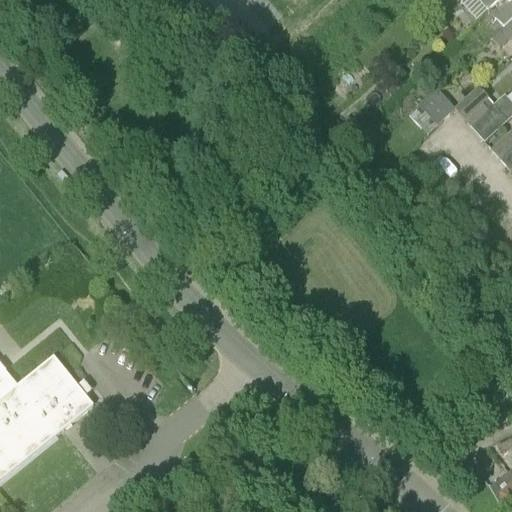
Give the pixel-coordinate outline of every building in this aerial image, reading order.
[(499,0),(475,0),(487,12),(499,0)] [(482,32),(491,42),(511,22),(511,0),(502,0),(509,7),(482,32)] [(511,22),(491,42),(499,51),(511,39),(511,22)] [(390,79),(397,86),(407,78),(400,70),(390,79)] [(455,113),(469,129),(494,107),(479,90),(455,112),(455,113)] [(455,113),(455,112),(437,91),(418,108),(437,129),(455,113)] [(320,107),(313,99),(304,107),(311,114),(320,107)] [(494,107),(469,129),(484,145),(506,125),(502,121),(504,119),(494,107)] [(511,132),(490,152),(498,160),(511,147),(511,132)] [(511,147),(498,160),(510,174),(511,171),(511,147)] [(0,484),(77,422),(93,409),(83,397),(86,395),(81,389),(78,391),(53,360),(17,390),(0,369),(0,484)] [(501,457),(511,451),(511,449),(509,443),(497,449),(501,457)] [(511,511),(511,478),(509,475),(505,478),(489,491),(501,511),(507,511),(510,511),(511,511)]
